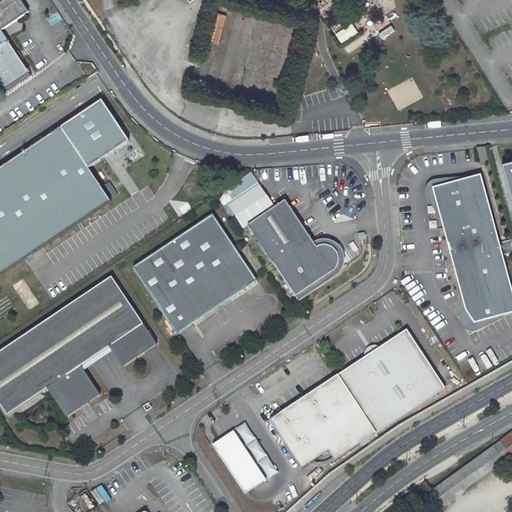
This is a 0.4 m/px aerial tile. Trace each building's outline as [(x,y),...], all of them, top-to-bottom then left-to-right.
[(0,31),(28,13),(19,0),(6,0),(0,4),(0,31)] [(370,10),(360,16),(366,26),(376,20),(370,10)] [(212,11),(203,51),(214,54),(224,14),(212,11)] [(250,34),(255,15),(235,11),(231,30),(250,34)] [(351,22),(334,33),(340,43),(357,31),(351,22)] [(272,58),(277,37),(262,34),(257,55),(272,58)] [(245,92),(259,96),(267,69),(253,65),(245,92)] [(9,81),(11,85),(27,76),(25,72),(9,81)] [(97,72),(88,78),(93,84),(102,78),(97,72)] [(106,147),(78,105),(50,123),(41,110),(0,136),(0,264),(100,198),(78,165),(106,147)] [(250,220),(235,196),(257,182),(251,172),(224,189),(230,199),(223,204),(238,227),(250,220)] [(511,313),(511,286),(483,176),(452,180),(432,182),(427,187),(426,196),(431,204),(440,215),(461,295),(460,317),(463,326),(472,332),(480,330),(506,315),(511,313)] [(317,247),(315,248),(284,202),(247,226),(295,297),(332,272),(334,271),(336,269),(337,266),(338,262),(338,257),(336,253),(333,249),(329,247),(326,246),(325,246),(324,245),(320,246),(317,247)] [(212,215),(132,268),(177,334),(256,281),(212,215)] [(111,277),(0,351),(0,405),(7,416),(49,388),(61,406),(92,385),(81,367),(111,346),(123,365),(155,343),(111,277)] [(410,331),(339,379),(376,436),(448,390),(410,331)] [(376,436),(339,379),(274,424),(302,470),(329,452),(336,462),(376,436)] [(268,480),(234,430),(213,446),(246,495),(268,480)] [(511,432),(501,441),(511,455),(511,432)] [(492,448),(431,492),(442,508),(463,492),(462,491),(502,462),(492,448)] [(90,490),(97,504),(108,498),(101,485),(90,490)]
